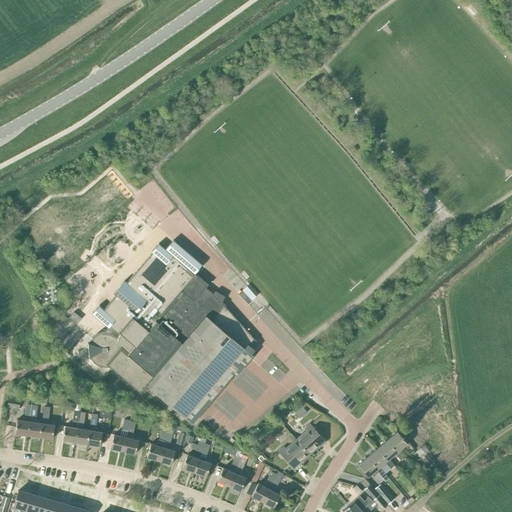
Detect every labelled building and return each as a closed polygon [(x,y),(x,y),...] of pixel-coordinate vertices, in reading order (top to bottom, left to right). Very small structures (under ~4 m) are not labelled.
[(89,344),(87,343),(88,358),(90,357),(94,363),(100,366),(107,367),(109,366),(112,369),(140,393),(147,385),(165,401),(192,423),(196,418),(209,403),(219,391),(222,388),(228,380),(231,376),(234,374),(236,375),(243,366),(252,356),(249,353),(251,351),(248,348),(255,341),(224,306),(224,305),(225,305),(221,302),(224,297),(223,296),(215,291),(213,294),(205,288),(208,285),(195,273),(202,265),(173,240),(165,249),(158,244),(151,252),(152,253),(126,282),(124,280),(117,289),(119,291),(103,310),(99,306),(91,314),(107,328),(104,332),(97,334),(92,338),(89,344)] [(277,336),(289,326),(269,304),(258,313),(265,321),(269,318),(272,322),(268,325),(277,336)] [(497,346),(499,364),(510,363),(510,362),(508,348),(508,345),(497,346)] [(489,366),(499,364),(497,346),(486,348),(489,366)] [(475,350),(478,367),(489,366),(486,348),(475,350)] [(478,367),(475,350),(464,351),(467,369),(478,367)] [(103,379),(108,383),(112,377),(108,374),(103,379)] [(7,405),(19,407),(21,398),(9,396),(7,405)] [(27,435),(29,416),(31,405),(25,404),(24,415),(23,421),(16,420),(15,433),(27,435)] [(27,435),(39,437),(41,423),(35,422),(37,406),(31,405),(29,416),(27,435)] [(300,417),(306,412),(302,406),(296,412),(300,417)] [(43,407),(41,423),(39,437),(52,439),(54,425),(47,424),(50,408),(43,407)] [(62,440),(74,442),(78,412),(73,411),(71,428),(64,427),(62,440)] [(74,442),(86,444),(89,430),(82,429),(85,413),(78,412),(74,442)] [(86,444),(99,446),(101,432),(95,431),(97,415),(91,414),(89,430),(86,444)] [(136,417),(131,416),(130,422),(128,432),(133,433),(136,417)] [(120,436),(113,435),(110,448),(122,451),(125,438),(126,438),(128,432),(130,422),(124,420),(120,436)] [(309,454),(324,441),(309,424),(304,429),(306,431),(296,439),(309,454)] [(159,439),(164,441),(167,431),(162,430),(159,439)] [(167,431),(164,441),(170,443),(173,433),(167,431)] [(396,432),(386,440),(396,452),(398,451),(404,446),(409,452),(413,449),(407,442),(406,443),(396,432)] [(176,444),(182,446),(186,435),(179,433),(176,444)] [(191,443),(193,437),(187,435),(185,441),(191,443)] [(285,449),(283,447),(278,451),(293,468),(309,454),(296,439),(292,435),(289,438),(292,442),(285,449)] [(126,438),(125,438),(122,451),(135,454),(138,441),(126,438)] [(150,443),(146,457),(158,460),(162,447),(164,441),(159,439),(157,445),(150,443)] [(398,451),(396,452),(386,440),(377,448),(387,460),(388,459),(394,454),(400,460),(403,457),(398,451)] [(181,468),(194,472),(199,459),(201,453),(204,444),(198,442),(193,457),(186,455),(181,468)] [(209,446),(204,444),(201,453),(206,455),(209,446)] [(162,447),(158,460),(170,464),(174,451),(162,447)] [(228,453),(235,456),(235,455),(236,453),(237,450),(231,448),(228,453)] [(388,459),(387,460),(377,448),(367,456),(377,468),(379,467),(385,462),(390,468),(394,465),(388,459)] [(199,459),(194,472),(206,476),(210,463),(204,461),(206,455),(201,453),(199,459)] [(217,481),(228,486),(234,473),(240,458),(235,455),(235,456),(229,470),(222,468),(217,481)] [(420,459),(428,468),(433,464),(425,455),(420,459)] [(377,468),(367,456),(357,465),(368,477),(375,470),(384,481),(388,478),(379,467),(377,468)] [(240,458),(234,473),(228,486),(240,491),(245,478),(239,475),(246,460),(240,458)] [(254,475),(259,463),(253,461),(248,472),(254,475)] [(255,483),(264,465),(260,463),(259,463),(254,475),(251,481),(255,483)] [(273,507),(280,495),(274,492),(283,474),(278,471),(276,475),(271,484),(269,489),(262,502),(273,507)] [(266,482),(271,484),(276,475),(271,472),(266,482)] [(251,496),(262,502),(269,489),(257,483),(251,496)] [(363,490),(372,501),(378,496),(369,485),(363,490)] [(18,511),(24,511),(30,494),(18,490),(13,508),(19,510),(18,511)] [(380,496),(387,505),(393,500),(385,491),(380,496)] [(37,511),(41,497),(30,494),(24,511),(37,511)] [(342,511),(359,511),(372,501),(368,497),(364,501),(359,495),(342,511)] [(0,505),(0,511),(5,511),(9,498),(3,496),(0,505)] [(373,501),(381,510),(387,505),(379,496),(373,501)] [(49,511),(53,501),(41,497),(37,511),(49,511)] [(53,501),(49,511),(62,511),(64,504),(53,501)] [(368,511),(376,506),(372,501),(359,511),(368,511)]
